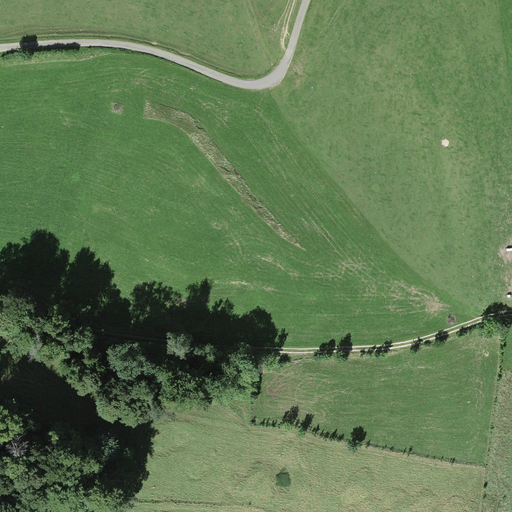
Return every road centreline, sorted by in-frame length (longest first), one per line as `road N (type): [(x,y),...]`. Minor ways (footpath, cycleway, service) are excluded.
road 1 (motorway): [(215,0),(511,362)]
road 2 (track): [(479,321),(449,300),(300,131),(244,0)]
road 3 (track): [(0,49),(107,43),(224,80),(264,83),(286,56),(305,0)]
road 4 (motorway): [(511,242),(312,0)]
road 5 (track): [(511,314),(371,350),(235,348)]
road 6 (track): [(0,284),(165,336),(235,348)]
road 7 (track): [(296,352),(244,372),(233,392),(152,408)]
